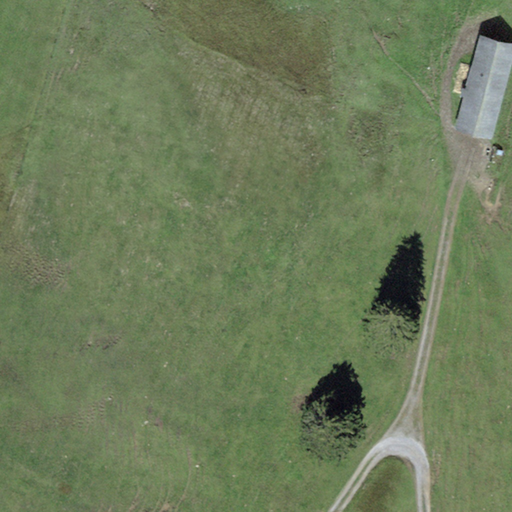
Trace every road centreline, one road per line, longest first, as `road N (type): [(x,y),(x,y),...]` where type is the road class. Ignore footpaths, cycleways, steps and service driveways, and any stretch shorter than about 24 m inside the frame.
road 1 (unknown): [(400,446),(447,236),(450,143)]
road 2 (track): [(337,511),(382,450),(400,446),(421,468),(425,511)]
